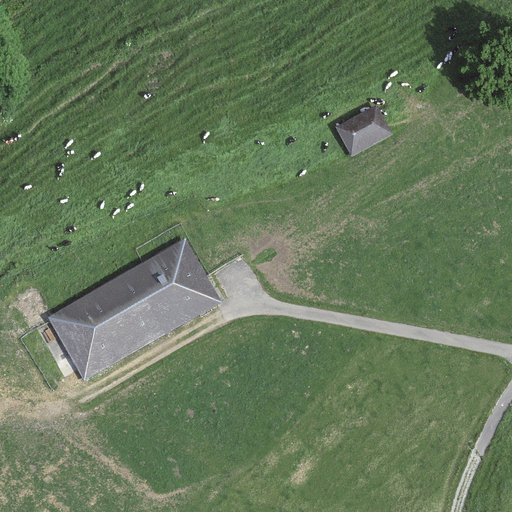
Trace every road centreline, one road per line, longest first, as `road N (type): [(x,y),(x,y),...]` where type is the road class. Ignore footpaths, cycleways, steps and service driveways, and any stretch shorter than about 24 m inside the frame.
road 1 (track): [(76,400),(222,316)]
road 2 (track): [(450,511),(460,475),(511,389)]
